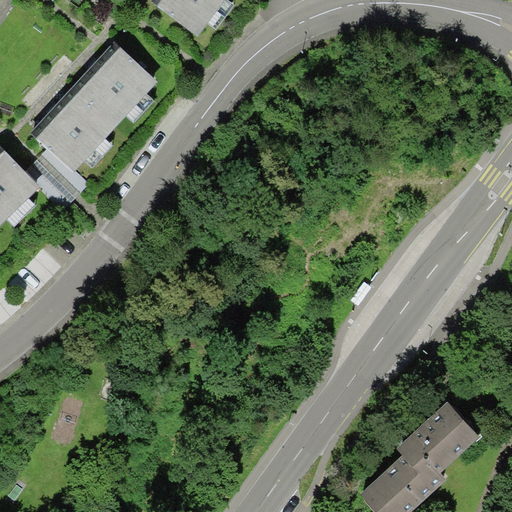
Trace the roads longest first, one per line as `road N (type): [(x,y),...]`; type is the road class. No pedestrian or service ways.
road 1 (residential): [(511,29),(487,15),(429,5),(376,2),(309,16),(245,62),(42,321),(0,349)]
road 2 (secondary): [(257,511),(511,170)]
